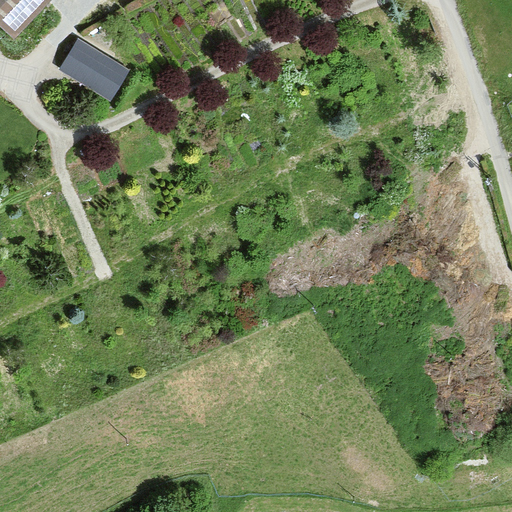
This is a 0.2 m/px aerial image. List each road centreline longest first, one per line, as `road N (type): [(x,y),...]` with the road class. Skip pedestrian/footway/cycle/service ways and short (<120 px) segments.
road 1 (track): [(96,0),(73,14),(30,68),(24,97),(44,121),(74,132),(114,123),(376,0)]
road 2 (unclassified): [(511,204),(445,0)]
